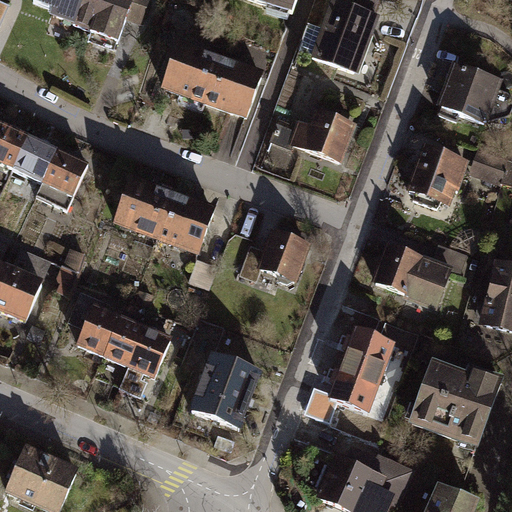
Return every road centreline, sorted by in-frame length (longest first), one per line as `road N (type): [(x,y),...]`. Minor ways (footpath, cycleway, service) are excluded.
road 1 (residential): [(0,80),(122,141),(355,227)]
road 2 (residential): [(227,510),(255,484),(355,227)]
road 3 (residential): [(227,510),(163,468),(0,397)]
road 4 (residential): [(355,227),(438,13)]
